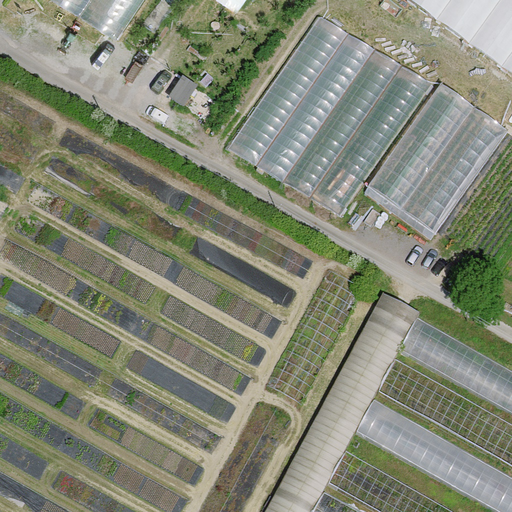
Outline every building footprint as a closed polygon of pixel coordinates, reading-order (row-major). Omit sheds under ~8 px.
[(63,0),(128,38),(150,0),(63,0)] [(230,0),(244,8),(248,0),(230,0)] [(511,0),(449,0),(437,19),(511,67),(511,0)] [(341,167),(374,184),(430,77),(369,45),(295,184),(341,208),(347,197),(330,188),(341,167)] [(437,238),(510,126),(443,82),(369,194),(437,238)] [(377,287),(273,511),(358,511),(329,499),(418,306),(377,287)] [(398,357),(359,435),(511,511),(511,448),(505,445),(511,429),(511,366),(419,321),(404,351),(457,377),(453,384),(500,408),(493,421),(489,424),(498,429),(488,434),(483,443),(433,418),(451,384),(398,357)]
